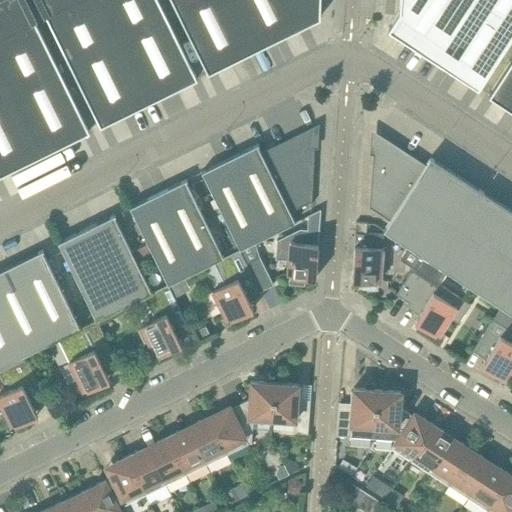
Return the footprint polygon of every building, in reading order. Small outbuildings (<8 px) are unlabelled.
[(0,0),(0,174),(89,131),(24,0),(0,0)] [(197,78),(158,0),(38,0),(100,126),(197,78)] [(171,0),(208,73),(319,18),(319,0),(171,0)] [(399,0),(398,12),(387,30),(432,59),(470,0),(399,0)] [(511,35),(511,0),(470,0),(432,59),(477,89),(511,35)] [(511,111),(511,57),(487,95),(511,111)] [(257,145),(258,145),(258,144),(201,172),(239,249),(296,221),(295,220),(294,220),(289,211),(310,201),(310,205),(311,205),(314,147),(313,147),(314,130),(262,156),(257,145)] [(408,246),(421,255),(434,262),(501,306),(511,313),(511,210),(430,157),(423,168),(375,136),(373,153),(368,211),(389,220),(383,229),(408,246)] [(187,180),(186,179),(129,207),(167,284),(215,260),(224,256),(223,255),(222,256),(185,181),(187,180)] [(291,274),(291,283),(304,284),(304,278),(315,279),(320,209),(308,215),(307,229),(299,229),(276,240),(275,259),(288,260),(287,274),(291,274)] [(57,242),(95,319),(144,296),(152,291),(152,290),(150,291),(114,216),(115,215),(114,214),(57,242)] [(366,234),(367,223),(355,222),(351,281),(362,281),(361,287),(375,288),(375,280),(379,280),(382,249),(383,249),(383,248),(382,248),(382,234),(366,233),(366,234)] [(408,246),(400,259),(413,268),(421,255),(408,246)] [(230,318),(231,320),(252,309),(248,300),(261,293),(260,291),(246,262),(239,249),(224,256),(215,260),(222,274),(227,283),(211,291),(212,292),(213,291),(226,319),(230,318)] [(0,366),(81,327),(80,326),(79,327),(42,252),(43,251),(43,250),(0,270),(0,366)] [(413,268),(396,294),(408,302),(434,262),(421,255),(413,268)] [(259,256),(246,262),(260,291),(273,285),(271,280),(259,256)] [(446,271),(434,262),(408,302),(405,306),(417,314),(415,317),(413,320),(420,325),(433,334),(435,332),(438,334),(449,318),(457,323),(469,304),(438,283),(446,271)] [(140,329),(137,331),(142,343),(146,341),(152,354),(153,355),(157,353),(158,355),(173,348),(180,344),(179,341),(175,333),(188,327),(174,298),(167,284),(152,291),(144,296),(155,318),(139,326),(140,329)] [(511,337),(511,313),(501,306),(472,350),(484,358),(480,364),(500,377),(501,376),(505,378),(511,367),(511,343),(509,342),(511,337)] [(87,390),(109,380),(106,373),(119,367),(95,320),(81,327),(56,339),(57,340),(60,339),(70,360),(68,361),(78,381),(68,386),(71,393),(81,388),(82,390),(86,388),(87,390)] [(206,327),(195,332),(199,341),(210,336),(206,327)] [(34,408),(47,401),(26,359),(0,371),(0,376),(3,382),(7,380),(11,389),(0,394),(0,403),(11,425),(14,423),(16,425),(37,415),(34,408)] [(230,408),(233,413),(248,443),(250,442),(253,416),(273,418),(274,382),(250,380),(249,399),(230,408)] [(297,383),(274,382),(273,418),(294,419),(293,432),(307,434),(309,400),(298,399),(299,388),(297,387),(297,383)] [(369,438),(373,429),(376,389),(353,388),(353,391),(350,391),(349,403),(338,402),(336,436),(369,438)] [(396,439),(409,419),(411,415),(399,407),(400,391),(376,389),(373,429),(369,438),(396,439)] [(229,405),(219,410),(208,416),(227,454),(248,443),(233,413),(230,408),(229,405)] [(433,425),(423,418),(413,412),(411,415),(409,419),(396,439),(390,448),(410,460),(433,425)] [(187,426),(191,434),(206,464),(227,454),(208,416),(187,426)] [(452,437),(433,425),(410,460),(429,473),(448,444),(452,437)] [(187,426),(167,436),(186,474),(206,464),(191,434),(187,426)] [(186,474),(167,436),(146,446),(165,484),(186,474)] [(452,437),(448,444),(429,473),(448,485),(471,449),(452,437)] [(146,446),(126,456),(145,494),(165,484),(146,446)] [(467,498),(486,469),(490,462),(471,449),(448,485),(467,498)] [(105,466),(124,505),(145,494),(126,456),(115,461),(105,466)] [(490,462),(486,469),(467,498),(486,510),(509,474),(490,462)] [(511,511),(511,475),(509,474),(486,510),(489,511),(511,511)] [(253,478),(242,484),(247,494),(258,488),(253,478)] [(105,480),(84,490),(94,511),(121,511),(119,509),(105,480)] [(392,489),(381,482),(375,491),(386,498),(392,489)] [(235,500),(247,494),(242,484),(230,490),(235,500)] [(397,505),(403,496),(392,489),(386,498),(397,505)] [(64,500),(69,511),(94,511),(84,490),(64,500)] [(69,511),(64,500),(43,510),(43,511),(69,511)] [(217,511),(219,511),(217,509),(214,501),(202,507),(204,511),(217,511)]
